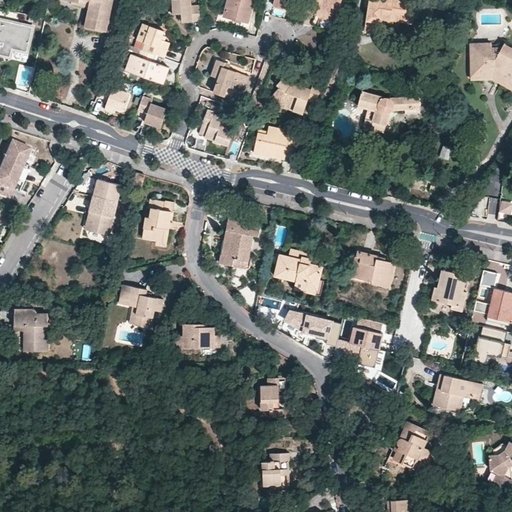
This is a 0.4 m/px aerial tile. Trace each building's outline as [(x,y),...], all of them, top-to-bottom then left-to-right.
[(80,0),(84,0),(91,1),(90,8),(86,26),(106,29),(107,24),(111,9),(112,0),(70,0),(73,1),(80,2),(80,0)] [(173,0),(174,14),(183,13),(183,21),(202,20),(201,5),(192,5),(192,0),(173,0)] [(228,0),(225,15),(249,22),(253,0),(228,0)] [(333,12),(339,9),(341,0),(308,0),(306,10),(314,12),(321,8),(322,13),(326,10),(333,12)] [(391,19),(391,13),(414,16),(419,17),(421,4),(410,3),(410,0),(370,0),(370,1),(369,7),(365,31),(377,33),(379,18),(391,19)] [(322,13),(322,17),(333,20),(338,17),(339,9),(333,12),(326,10),(322,13)] [(413,23),(414,16),(391,13),(391,19),(413,23)] [(0,16),(0,19),(33,27),(27,52),(12,48),(10,57),(0,54),(0,47),(0,45),(3,46),(3,42),(0,41),(0,57),(12,60),(14,51),(29,55),(36,25),(0,16)] [(33,27),(0,19),(0,41),(3,42),(3,46),(0,45),(0,47),(0,54),(10,57),(12,48),(27,52),(33,27)] [(167,50),(170,42),(161,39),(164,30),(143,23),(138,39),(144,42),(142,49),(156,54),(158,47),(167,50)] [(501,82),(503,82),(506,76),(511,79),(511,50),(503,45),(493,46),(492,42),(471,44),(473,71),(473,76),(493,75),(493,79),(493,82),(501,82)] [(493,46),(503,45),(511,50),(511,45),(505,42),(492,42),(493,46)] [(131,53),(125,71),(162,83),(168,66),(154,61),(156,54),(142,49),(139,56),(131,53)] [(429,59),(415,55),(409,75),(424,79),(429,59)] [(212,75),(219,78),(214,92),(227,96),(237,92),(238,89),(235,87),(240,72),(229,68),(224,66),(225,61),(217,58),(212,75)] [(244,74),(240,72),(235,87),(238,89),(244,74)] [(313,86),(311,89),(291,82),(285,75),(277,83),(279,85),(271,94),(280,102),(285,103),(284,105),(302,112),(308,99),(316,101),(321,88),(313,86)] [(511,79),(506,76),(503,82),(511,87),(511,79)] [(99,96),(108,100),(106,105),(119,110),(124,109),(129,96),(127,92),(104,83),(99,96)] [(370,130),(383,133),(389,113),(392,111),(420,109),(418,96),(387,98),(363,90),(358,105),(369,108),(366,118),(373,120),(370,130)] [(138,110),(148,113),(145,121),(161,127),(167,109),(151,103),(153,99),(143,96),(138,110)] [(203,123),(209,125),(206,136),(213,139),(222,142),(229,144),(235,127),(231,120),(213,113),(214,110),(207,109),(203,123)] [(373,120),(366,118),(363,128),(370,130),(373,120)] [(263,154),(264,149),(273,151),(272,155),(284,158),(286,151),(286,147),(297,150),(300,135),(291,133),(292,130),(269,126),(267,131),(267,134),(258,132),(254,152),(263,154)] [(12,191),(32,151),(13,142),(0,168),(0,195),(8,199),(12,191)] [(136,173),(132,183),(141,186),(145,175),(136,173)] [(94,196),(96,197),(93,207),(93,212),(90,211),(88,223),(93,224),(92,232),(110,236),(121,186),(98,181),(94,196)] [(131,207),(131,203),(132,192),(122,191),(120,206),(129,207),(131,207)] [(148,208),(149,208),(148,218),(145,217),(142,238),(155,241),(160,242),(163,229),(168,229),(171,212),(172,212),(174,203),(150,199),(148,208)] [(511,215),(511,201),(499,200),(499,215),(511,215)] [(246,260),(247,257),(251,236),(258,237),(260,225),(228,219),(226,231),(231,232),(226,256),(221,255),(220,263),(233,265),(234,258),(246,260)] [(163,229),(160,242),(155,241),(155,245),(164,247),(168,229),(163,229)] [(221,255),(226,256),(231,232),(226,231),(221,255)] [(314,264),(316,255),(290,249),(288,257),(299,259),(300,257),(311,259),(310,263),(314,264)] [(388,287),(394,263),(377,258),(378,256),(357,251),(356,257),(360,258),(356,277),(371,281),(371,283),(388,287)] [(278,277),(295,280),(304,283),(303,286),(316,290),(319,280),(322,266),(314,264),(310,263),(311,259),(300,257),(299,259),(288,257),(279,254),(274,276),(278,277)] [(234,258),(233,265),(248,268),(250,258),(247,257),(246,260),(234,258)] [(360,258),(356,257),(351,276),(356,277),(360,258)] [(438,288),(440,288),(437,301),(452,305),(459,306),(463,291),(466,276),(447,271),(448,268),(444,267),(443,270),(442,270),(438,288)] [(293,289),(314,294),(320,295),(324,281),(319,280),(316,290),(303,286),(304,283),(295,280),(293,289)] [(146,290),(123,284),(119,303),(133,306),(137,307),(133,324),(150,328),(154,311),(160,312),(163,299),(145,295),(146,290)] [(438,288),(435,287),(432,300),(437,301),(440,288),(438,288)] [(511,292),(495,289),(489,317),(511,322),(511,292)] [(463,291),(459,306),(452,305),(451,309),(461,311),(466,292),(463,291)] [(24,326),(24,331),(24,351),(47,351),(48,314),(36,314),(36,312),(35,310),(32,309),(14,309),(14,326),(24,326)] [(511,322),(489,317),(488,321),(511,326),(511,322)] [(183,336),(183,348),(219,348),(219,335),(214,335),(214,327),(204,327),(199,327),(199,324),(184,324),(183,336)] [(506,332),(483,326),(480,337),(476,336),(470,361),(486,365),(488,355),(508,359),(511,343),(504,341),(506,332)] [(354,327),(350,342),(347,358),(358,361),(358,363),(375,367),(382,334),(354,327)] [(342,355),(347,358),(350,342),(345,340),(342,355)] [(455,410),(459,395),(464,396),(473,398),(477,382),(441,374),(433,405),(455,410)] [(287,408),(279,409),(279,378),(269,378),(269,386),(261,386),(262,410),(270,410),(270,417),(288,417),(288,409),(287,408)] [(483,384),(477,382),(473,398),(478,399),(483,384)] [(455,410),(459,412),(464,396),(459,395),(455,410)] [(424,461),(430,450),(423,447),(430,432),(407,421),(398,440),(400,445),(397,450),(393,458),(414,468),(418,458),(424,461)] [(507,445),(505,450),(500,454),(494,454),(490,454),(490,469),(492,470),(486,481),(500,488),(511,487),(511,464),(511,463),(511,442),(509,441),(507,445)] [(507,445),(503,443),(494,449),(494,454),(500,454),(505,450),(507,445)] [(271,462),(262,462),(263,485),(271,485),(272,492),(281,492),(281,464),(281,461),(288,461),(290,461),(289,453),(271,453),(271,462)] [(414,468),(420,471),(424,461),(418,458),(414,468)] [(281,461),(281,464),(281,492),(289,492),(288,461),(281,461)] [(412,511),(412,499),(387,500),(388,511),(412,511)]
